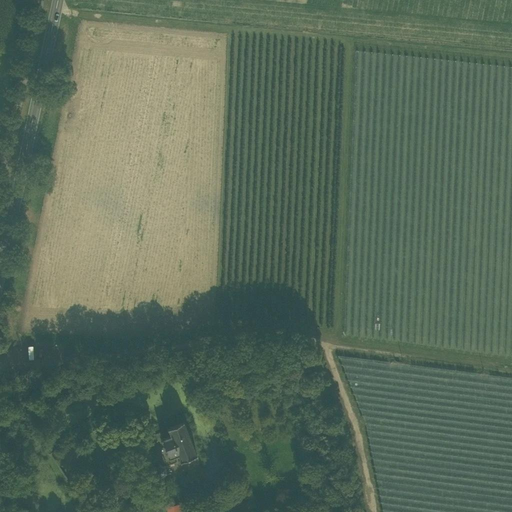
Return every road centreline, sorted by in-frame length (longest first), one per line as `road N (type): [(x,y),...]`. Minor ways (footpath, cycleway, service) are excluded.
road 1 (track): [(511,367),(258,336),(0,368)]
road 2 (secondary): [(0,271),(57,0)]
